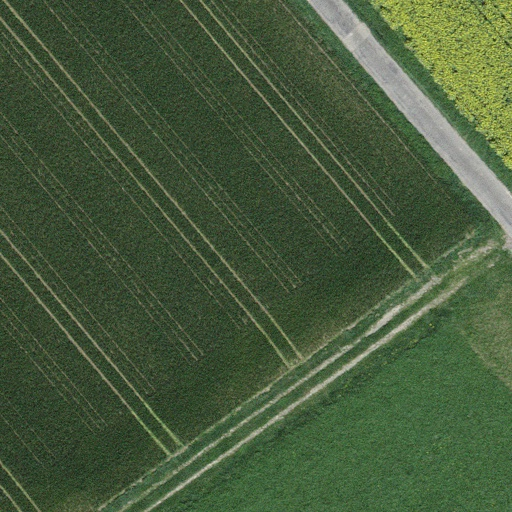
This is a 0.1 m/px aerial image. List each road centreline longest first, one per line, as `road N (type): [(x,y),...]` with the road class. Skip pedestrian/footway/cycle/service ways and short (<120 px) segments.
road 1 (track): [(511,231),(140,511)]
road 2 (unclassified): [(323,0),(511,224)]
